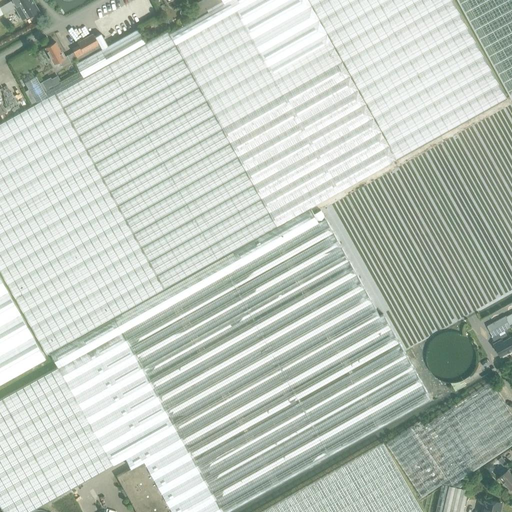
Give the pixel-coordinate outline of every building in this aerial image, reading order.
[(12,0),(0,7),(0,8),(3,13),(4,15),(15,8),(22,20),(39,10),(38,8),(32,0),(12,0)] [(0,270),(47,354),(50,352),(53,358),(58,366),(0,398),(0,504),(4,511),(26,511),(68,489),(125,458),(131,468),(144,461),(171,511),(225,511),(429,399),(382,315),(379,316),(325,218),(317,223),(313,215),(309,209),(309,208),(396,159),(507,98),(453,0),(229,0),(198,18),(172,33),(169,34),(167,31),(145,42),(138,28),(107,45),(106,43),(101,33),(95,37),(93,34),(78,42),(79,45),(72,49),(73,52),(74,52),(77,58),(79,61),(76,63),(80,72),(51,88),(45,92),(48,97),(36,103),(0,123),(0,270)] [(201,0),(191,6),(191,7),(198,18),(229,0),(201,0)] [(511,0),(458,0),(511,97),(511,0)] [(53,44),(45,48),(54,63),(59,60),(62,66),(77,58),(74,52),(73,52),(65,56),(62,51),(61,51),(56,42),(53,44)] [(0,276),(0,383),(45,358),(0,276)] [(505,316),(488,326),(493,336),(492,337),(495,342),(493,343),(500,356),(511,349),(511,336),(509,338),(505,330),(511,327),(505,316)] [(436,511),(442,511),(449,486),(459,488),(463,486),(460,480),(511,444),(511,415),(489,381),(423,426),(419,422),(385,445),(423,497),(442,485),(436,511)] [(422,511),(383,444),(266,511),(422,511)] [(131,468),(116,476),(136,511),(171,511),(144,461),(131,468)] [(511,488),(511,469),(510,467),(507,470),(498,478),(509,491),(511,488)] [(463,511),(468,490),(459,488),(449,486),(442,511),(463,511)] [(499,511),(501,503),(485,499),(482,511),(499,511)]
